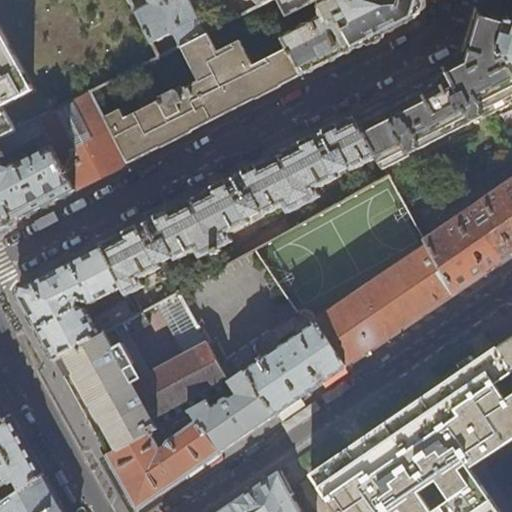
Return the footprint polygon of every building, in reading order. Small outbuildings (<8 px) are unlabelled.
[(135,11),(129,0),(0,0),(0,137),(38,119),(90,92),(159,57),(151,43),(135,11)] [(147,0),(149,4),(135,11),(151,43),(169,34),(175,36),(180,47),(206,33),(189,0),(147,0)] [(240,0),(231,5),(238,17),(271,0),(240,0)] [(279,0),(287,16),(319,0),(324,0),(326,2),(322,6),(321,9),(321,13),(322,17),(281,38),(288,50),(290,55),(301,75),(314,68),(370,40),(414,18),(419,0),(279,0)] [(511,66),(501,48),(510,18),(479,9),(464,60),(395,95),(354,116),(379,159),(386,170),(412,157),(411,156),(485,117),(486,118),(511,104),(511,66)] [(511,18),(510,18),(501,48),(511,66),(511,18)] [(188,133),(301,75),(290,55),(255,73),(252,68),(239,43),(216,53),(206,33),(180,47),(197,82),(185,88),(180,85),(159,96),(156,102),(125,117),(120,110),(104,117),(128,164),(169,143),(188,133)] [(255,73),(290,55),(288,50),(252,68),(255,73)] [(104,117),(90,92),(38,119),(75,191),(85,186),(128,164),(104,117)] [(352,172),(379,159),(354,116),(286,151),(184,203),(102,245),(124,288),(128,295),(144,287),(140,279),(161,269),(159,265),(173,257),(175,262),(197,251),(201,259),(213,253),(214,255),(222,251),(220,249),(233,243),(229,234),(249,224),(247,220),(262,212),(264,216),(285,206),(289,214),(321,198),(317,190),(337,180),(335,176),(351,168),(352,172)] [(75,191),(38,119),(0,137),(0,228),(32,213),(75,191)] [(511,252),(511,179),(425,239),(429,247),(453,293),(511,252)] [(241,245),(246,255),(256,249),(290,231),(285,221),(241,245)] [(92,304),(124,288),(102,245),(49,271),(25,284),(22,292),(20,298),(34,324),(55,360),(65,354),(115,327),(138,315),(131,300),(93,320),(87,310),(77,307),(78,300),(92,304)] [(445,299),(453,293),(429,247),(318,322),(347,366),(360,357),(445,299)] [(206,345),(176,294),(157,304),(186,355),(206,345)] [(298,313),(302,319),(307,316),(314,325),(318,322),(314,315),(311,313),(307,310),(302,311),(298,313)] [(307,316),(302,319),(298,322),(301,326),(305,324),(308,329),(273,353),(263,338),(236,356),(277,415),(311,391),(347,366),(318,322),(314,325),(307,316)] [(286,330),(298,322),(295,317),(282,325),(286,330)] [(130,355),(115,327),(65,354),(70,363),(118,450),(151,433),(191,412),(207,404),(234,390),(221,367),(220,367),(207,344),(206,345),(186,355),(134,383),(121,361),(130,355)] [(511,337),(507,340),(497,347),(511,372),(511,337)] [(489,511),(460,470),(511,434),(511,372),(497,347),(491,352),(435,390),(359,442),(312,474),(337,511),(398,511),(401,510),(402,511),(489,511)] [(236,356),(221,367),(234,390),(237,395),(230,400),(227,399),(221,403),(221,406),(212,411),(207,404),(191,412),(197,422),(220,453),(248,434),(277,415),(236,356)] [(1,424),(0,425),(0,504),(5,501),(0,490),(0,488),(16,479),(18,485),(14,488),(17,493),(44,475),(28,446),(12,417),(1,424)] [(161,449),(151,433),(118,450),(107,455),(136,506),(138,510),(180,482),(220,453),(197,422),(168,442),(167,446),(161,449)] [(221,511),(301,511),(290,489),(281,471),(256,488),(221,511)] [(64,511),(44,475),(17,493),(5,501),(0,504),(0,511),(64,511)]
